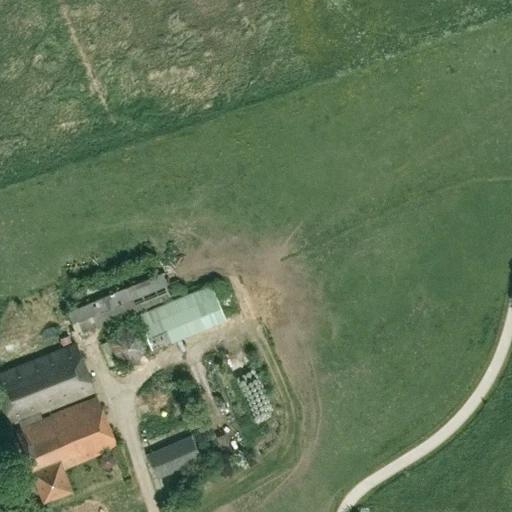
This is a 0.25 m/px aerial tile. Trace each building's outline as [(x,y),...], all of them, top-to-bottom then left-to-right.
[(160,273),(67,313),(77,335),(170,296),(160,273)] [(211,283),(137,313),(151,347),(225,317),(211,283)] [(40,413),(95,392),(77,343),(0,373),(0,392),(12,425),(18,422),(40,413)] [(259,394),(246,367),(237,372),(249,399),(259,394)] [(149,390),(158,414),(176,407),(168,383),(149,390)] [(97,396),(15,430),(44,500),(72,489),(63,468),(117,446),(97,396)] [(212,439),(228,436),(226,423),(210,425),(212,439)] [(0,458),(16,454),(8,428),(0,430),(0,458)] [(191,435),(146,453),(157,478),(202,460),(191,435)] [(440,485),(448,464),(435,460),(428,480),(440,485)]
